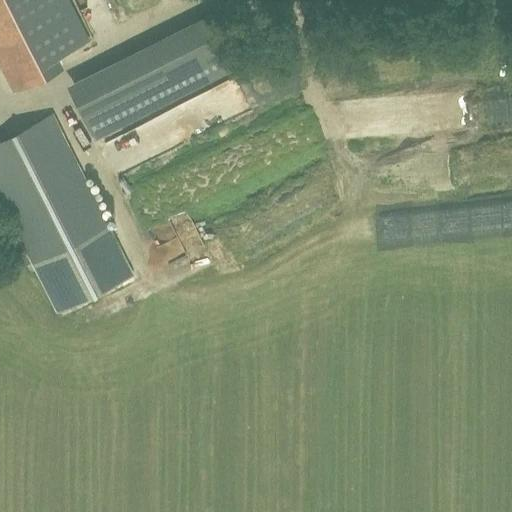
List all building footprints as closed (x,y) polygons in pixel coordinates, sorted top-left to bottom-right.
[(47,62),(89,41),(67,0),(0,0),(0,63),(14,91),(52,72),(47,62)] [(95,141),(169,104),(237,69),(209,17),(69,89),(95,141)] [(52,115),(0,140),(0,195),(58,312),(132,275),(52,115)] [(171,222),(184,217),(183,213),(145,226),(152,246),(176,237),(171,222)] [(215,238),(211,224),(205,226),(202,214),(191,217),(198,243),(215,238)]
